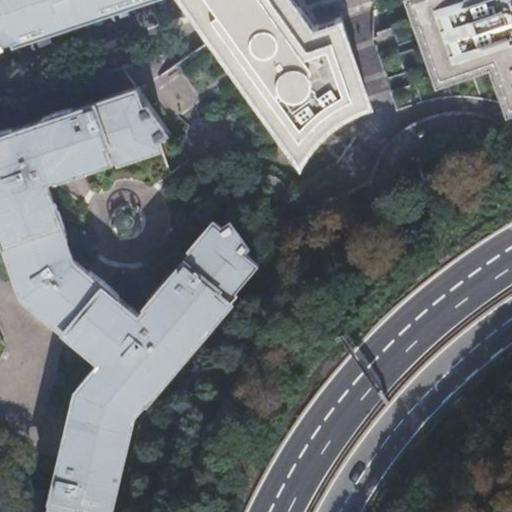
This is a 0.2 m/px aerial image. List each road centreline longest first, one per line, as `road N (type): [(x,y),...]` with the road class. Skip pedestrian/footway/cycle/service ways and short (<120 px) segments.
road 1 (trunk): [(511,249),(414,321),(346,396),(279,511)]
road 2 (trunk): [(333,511),(383,437),(442,372),(511,320)]
road 3 (unclassified): [(231,0),(0,75)]
